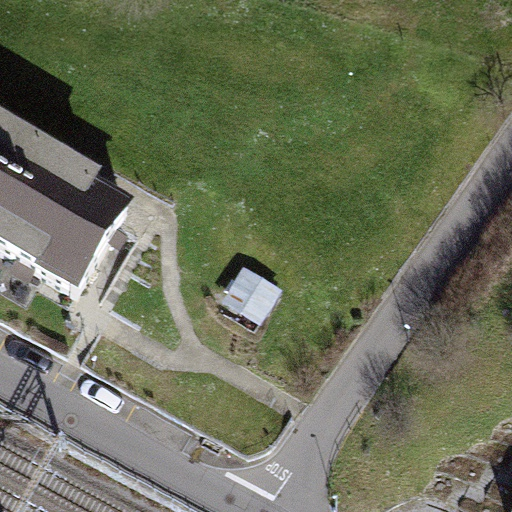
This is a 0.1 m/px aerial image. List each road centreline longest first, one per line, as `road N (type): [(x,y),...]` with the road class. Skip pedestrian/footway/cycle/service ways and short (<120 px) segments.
road 1 (residential): [(511,156),(265,511)]
road 2 (residential): [(242,511),(0,377)]
